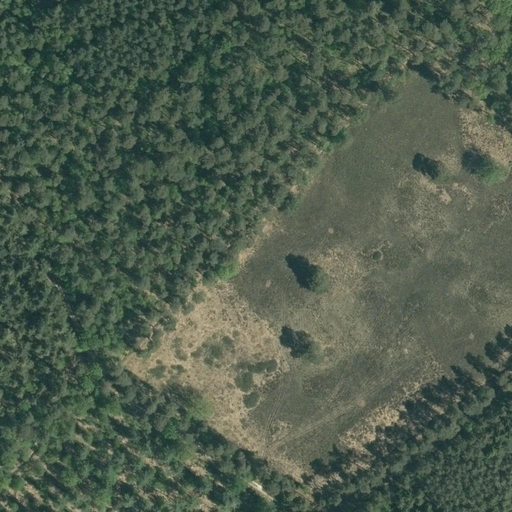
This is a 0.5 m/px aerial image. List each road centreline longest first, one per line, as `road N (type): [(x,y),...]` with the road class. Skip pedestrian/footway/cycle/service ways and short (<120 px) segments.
road 1 (track): [(0,172),(105,370),(297,511)]
road 2 (track): [(511,383),(328,511)]
